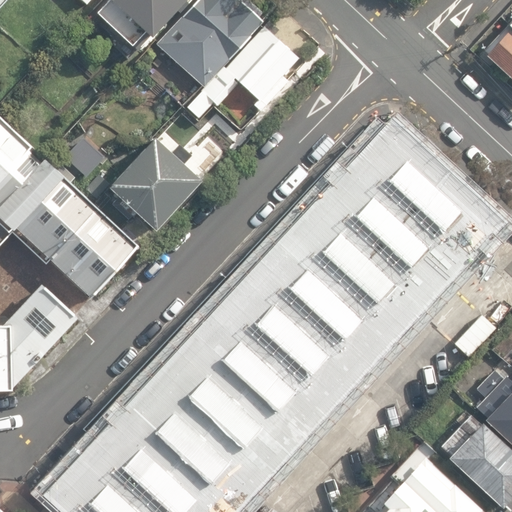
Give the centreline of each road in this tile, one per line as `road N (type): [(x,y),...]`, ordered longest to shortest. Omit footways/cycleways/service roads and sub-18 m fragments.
road 1 (residential): [(0,432),(21,429),(401,54)]
road 2 (residential): [(401,54),(511,155)]
